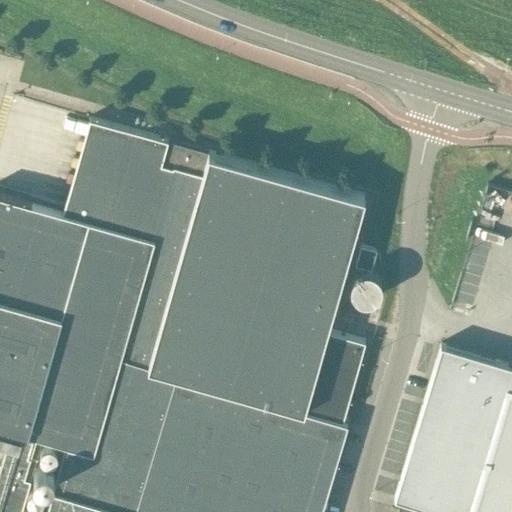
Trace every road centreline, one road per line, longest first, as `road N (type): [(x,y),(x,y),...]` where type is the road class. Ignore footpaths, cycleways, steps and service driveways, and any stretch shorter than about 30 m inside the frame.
road 1 (unclassified): [(356,511),(403,355),(434,92)]
road 2 (tertiary): [(167,0),(434,92)]
